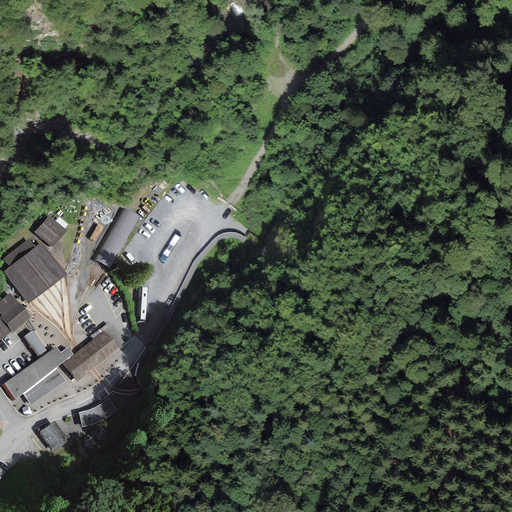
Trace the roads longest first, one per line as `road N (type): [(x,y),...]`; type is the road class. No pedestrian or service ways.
road 1 (unclassified): [(0,449),(31,422),(107,385),(146,331),(181,258),(217,213)]
road 2 (track): [(393,0),(217,213)]
